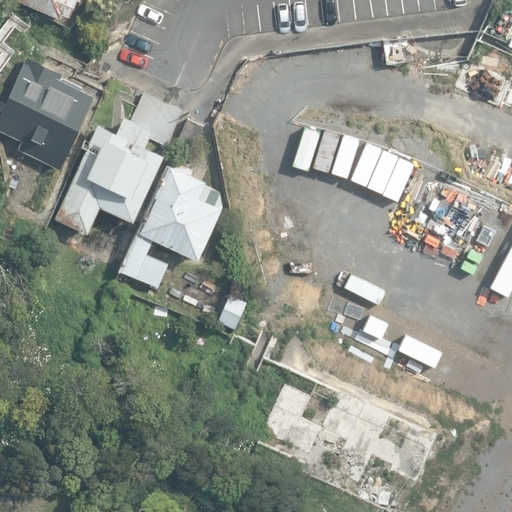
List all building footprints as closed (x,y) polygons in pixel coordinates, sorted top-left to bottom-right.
[(22,0),(60,15),(63,10),(70,13),(74,0),(22,0)] [(511,0),(494,43),(511,50),(511,0)] [(83,108),(93,85),(60,72),(62,66),(25,51),(0,110),(0,129),(21,138),(17,147),(60,165),(77,124),(82,126),(90,111),(83,108)] [(511,64),(506,62),(501,74),(450,53),(435,87),(484,108),(492,90),(511,98),(511,64)] [(309,192),(301,188),(317,150),(325,153),(331,137),(372,154),(386,121),(345,104),(349,94),(292,71),(268,129),(288,138),(282,153),(261,144),(252,168),(272,176),(252,226),(264,231),(253,258),(277,268),(289,239),(326,254),(337,228),(300,213),(309,192)] [(145,139),(157,144),(158,141),(166,144),(184,106),(144,89),(133,115),(152,123),(145,139)] [(117,128),(98,120),(55,215),(88,230),(100,203),(133,218),(164,147),(157,144),(145,139),(152,123),(133,115),(124,111),(117,128)] [(204,125),(186,116),(172,147),(190,156),(204,125)] [(154,235),(198,254),(222,198),(219,183),(204,177),(206,173),(192,168),(193,166),(174,157),(173,159),(169,157),(137,228),(154,235)] [(396,262),(405,246),(386,236),(414,184),(382,167),(331,264),(372,285),(367,295),(414,320),(420,309),(434,282),(396,262)] [(417,252),(445,200),(414,184),(386,236),(405,246),(417,252)] [(445,200),(417,252),(490,291),(500,273),(511,279),(511,239),(492,229),(480,252),(464,243),(477,217),(445,200)] [(154,235),(137,228),(118,268),(158,284),(168,260),(146,251),(154,235)] [(246,296),(229,289),(218,318),(234,325),(246,296)] [(511,299),(501,294),(477,343),(511,360),(511,299)] [(366,457),(379,462),(377,469),(408,482),(428,434),(397,421),(388,443),(371,436),(380,415),(354,404),(359,393),(331,381),(313,423),(259,399),(242,437),(299,461),(308,439),(331,449),(321,472),(354,485),(366,457)] [(511,394),(488,446),(472,439),(458,469),(434,458),(419,489),(467,511),(499,511),(511,486),(511,394)]
